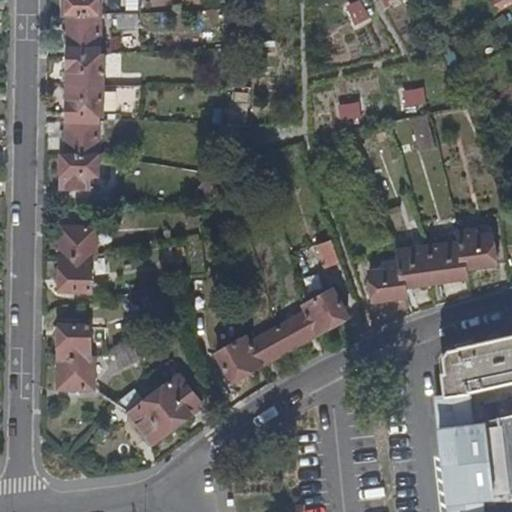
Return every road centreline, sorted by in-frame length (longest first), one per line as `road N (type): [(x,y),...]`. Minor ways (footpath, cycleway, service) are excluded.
road 1 (residential): [(16,511),(26,0)]
road 2 (residential): [(511,304),(437,321),(320,370),(197,455),(168,497)]
road 3 (residential): [(34,511),(168,497)]
